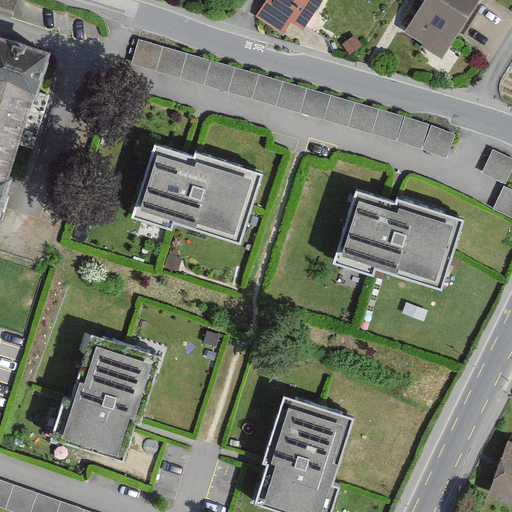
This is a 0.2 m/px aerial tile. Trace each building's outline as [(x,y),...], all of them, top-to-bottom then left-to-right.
[(321,0),(267,0),(258,15),(284,32),(291,21),(303,29),(321,0)] [(425,0),(404,33),(442,58),(481,0),(425,0)] [(343,44),(350,55),(362,47),(355,36),(343,44)] [(139,39),(131,65),(396,141),(403,116),(139,39)] [(0,232),(52,61),(0,45),(0,232)] [(397,142),(421,150),(429,125),(405,117),(397,142)] [(423,150),(446,159),(456,135),(432,126),(423,150)] [(252,171),(136,137),(113,216),(229,249),(252,171)] [(511,158),(493,150),(482,174),(506,185),(511,172),(511,158)] [(511,190),(504,187),(492,210),(511,219),(511,190)] [(456,219),(346,190),(326,265),(436,294),(456,219)] [(158,351),(81,328),(46,443),(123,466),(158,351)] [(329,511),(359,421),(278,395),(242,508),(256,511),(329,511)] [(511,440),(493,491),(511,497),(511,440)] [(0,508),(11,511),(90,511),(0,480),(0,508)]
